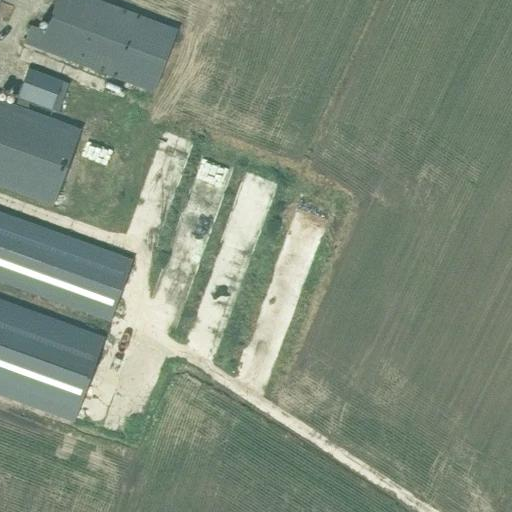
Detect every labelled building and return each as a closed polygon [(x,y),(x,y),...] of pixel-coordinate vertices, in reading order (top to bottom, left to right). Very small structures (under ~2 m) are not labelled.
[(24,43),(154,92),(178,30),(97,0),(56,0),(45,30),(31,25),(24,43)] [(28,68),(18,97),(30,101),(57,111),(68,83),(28,68)] [(0,186),(53,205),(81,130),(27,111),(30,101),(18,97),(15,106),(0,100),(0,186)] [(0,212),(0,280),(111,321),(132,260),(0,212)] [(0,301),(0,391),(75,419),(104,339),(0,301)]
